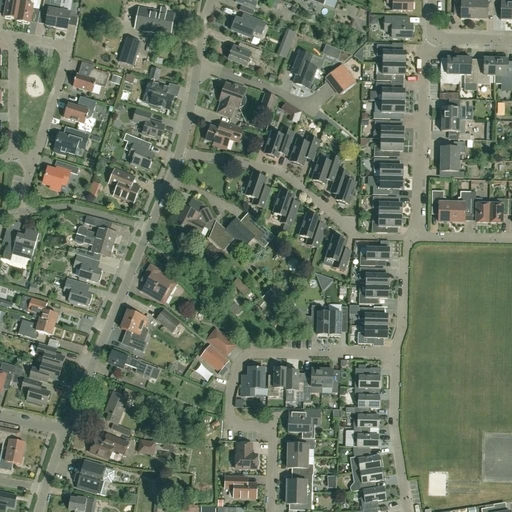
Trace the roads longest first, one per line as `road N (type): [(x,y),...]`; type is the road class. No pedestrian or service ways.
road 1 (residential): [(273,511),(274,433),(231,419),(245,357),(396,356)]
road 2 (residential): [(67,429),(180,153)]
road 3 (residential): [(180,153),(273,172),(361,238),(413,238)]
road 4 (residential): [(413,238),(427,48),(435,37)]
road 5 (residential): [(34,163),(65,51),(14,35)]
road 6 (residential): [(180,153),(212,0)]
road 7 (residential): [(407,511),(393,422),(396,356)]
road 8 (unknown): [(196,62),(318,111)]
road 9 (residential): [(13,157),(14,35)]
